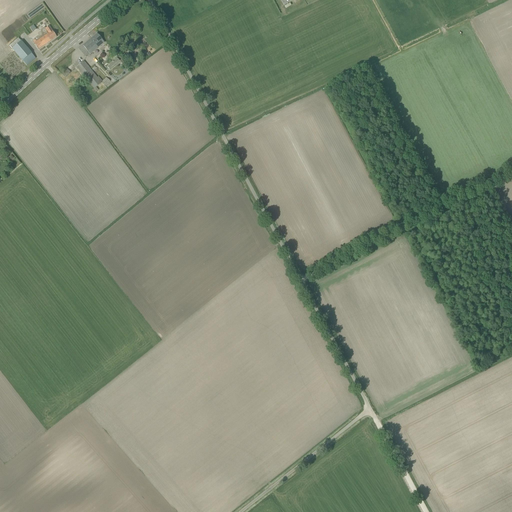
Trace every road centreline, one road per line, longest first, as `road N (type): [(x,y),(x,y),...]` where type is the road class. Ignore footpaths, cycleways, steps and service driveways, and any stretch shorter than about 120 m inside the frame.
road 1 (unclassified): [(370,408),(149,0)]
road 2 (track): [(299,280),(511,172)]
road 3 (unclassified): [(240,511),(370,408)]
road 4 (secondary): [(1,106),(121,0)]
